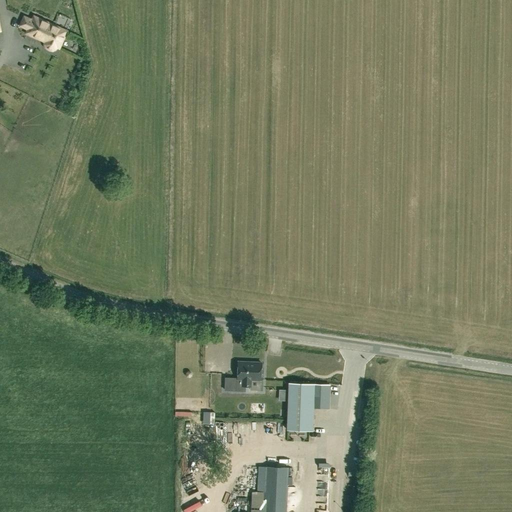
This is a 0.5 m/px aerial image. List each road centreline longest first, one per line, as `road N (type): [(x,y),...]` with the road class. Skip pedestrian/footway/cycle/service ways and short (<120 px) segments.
road 1 (unclassified): [(511,369),(128,311),(0,263)]
road 2 (unknown): [(301,457),(331,444),(355,345)]
road 3 (unknown): [(277,333),(269,409),(273,440),(284,454)]
